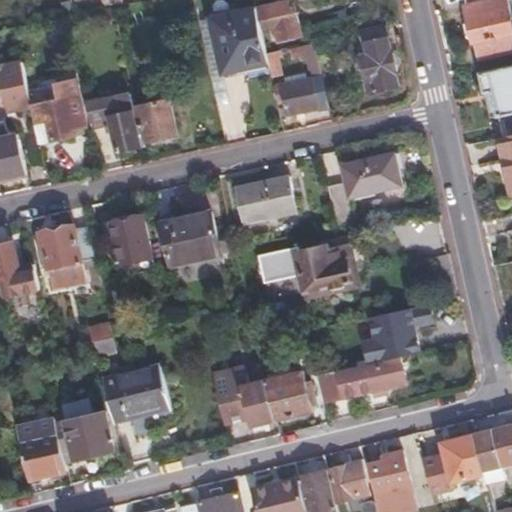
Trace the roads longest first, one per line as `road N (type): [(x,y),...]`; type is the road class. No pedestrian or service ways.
road 1 (unclassified): [(503,401),(14,511)]
road 2 (unclassified): [(0,209),(437,114)]
road 3 (residential): [(503,401),(437,114)]
